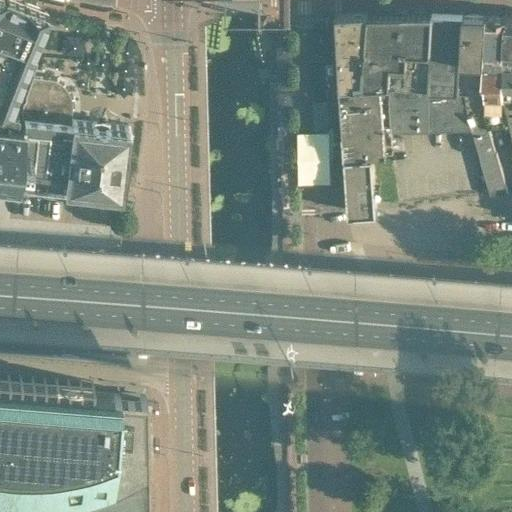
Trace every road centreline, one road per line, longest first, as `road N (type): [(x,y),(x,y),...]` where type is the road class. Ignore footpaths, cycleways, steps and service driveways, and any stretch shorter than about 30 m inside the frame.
road 1 (primary): [(511,339),(0,299)]
road 2 (tertiary): [(176,376),(172,0)]
road 3 (unclassified): [(311,266),(316,511)]
road 4 (unclassified): [(511,281),(311,266)]
road 5 (unclassified): [(176,376),(0,361)]
road 6 (tertiary): [(183,511),(176,376)]
